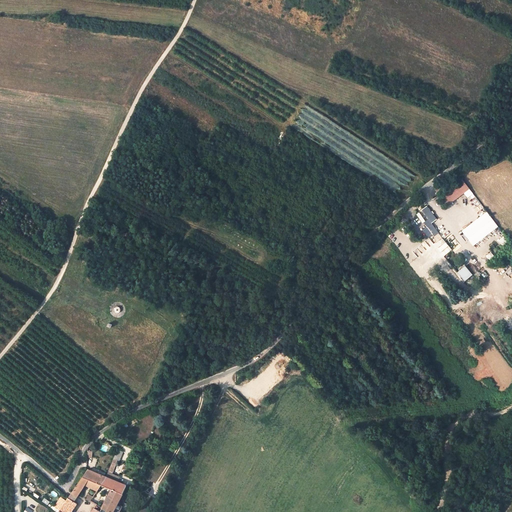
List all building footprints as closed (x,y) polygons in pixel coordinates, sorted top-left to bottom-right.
[(447,206),(469,189),(462,179),(440,197),(447,206)] [(427,206),(422,210),(432,223),(437,219),(427,206)] [(487,213),(462,231),(473,245),(498,227),(487,213)] [(466,282),(474,274),(466,265),(458,273),(466,282)] [(101,484),(112,489),(123,493),(127,485),(115,480),(116,475),(112,474),(117,461),(114,459),(106,477),(101,484)] [(83,477),(88,479),(101,484),(106,477),(88,469),(83,477)] [(72,492),(78,496),(85,484),(88,479),(83,477),(72,492)] [(98,490),(101,484),(88,479),(85,484),(98,490)] [(102,508),(111,511),(120,511),(115,509),(123,493),(112,489),(102,508)] [(71,511),(77,503),(74,501),(78,496),(72,492),(68,493),(69,497),(58,511),(71,511)]
